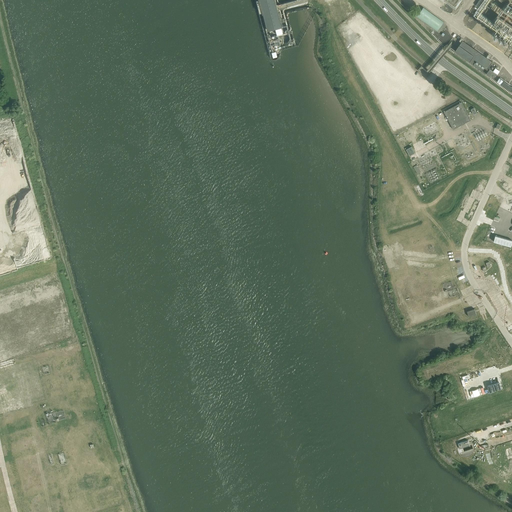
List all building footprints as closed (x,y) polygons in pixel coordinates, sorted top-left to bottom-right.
[(259,0),(268,30),(282,27),(274,0),(259,0)] [(496,18),(511,32),(511,4),(508,4),(506,0),(503,0),(502,6),(498,6),(496,7),(499,16),(497,15),(497,18),(496,18)] [(437,31),(443,22),(423,8),(417,17),(437,31)] [(459,45),(455,51),(470,61),(473,64),(473,65),(482,71),(484,68),(487,69),(492,62),(462,41),(459,45)] [(497,74),(489,69),(486,74),(494,79),(497,74)] [(511,88),(511,86),(504,81),(501,85),(510,91),(511,88)] [(461,102),(443,112),(453,130),(462,125),(464,124),(471,120),(461,102)] [(411,147),(406,150),(409,156),(414,153),(411,147)] [(511,240),(496,235),(494,241),(511,247),(511,243),(511,240)] [(499,382),(488,386),(489,392),(501,388),(499,382)] [(468,441),(468,440),(467,441),(458,444),(459,446),(460,449),(469,446),(468,441)]
